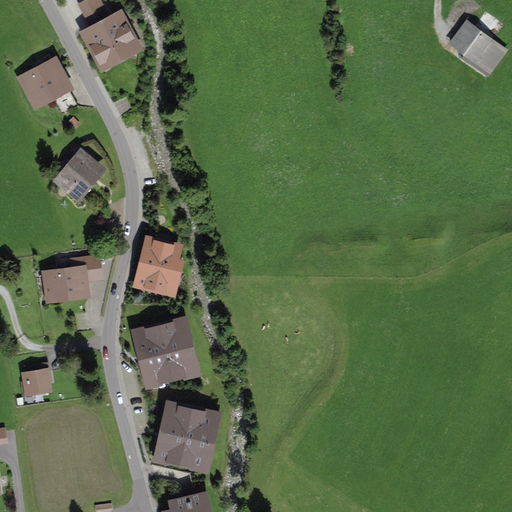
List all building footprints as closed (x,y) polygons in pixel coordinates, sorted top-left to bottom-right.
[(89,0),(81,5),(91,23),(98,19),(102,26),(86,34),(103,65),(136,47),(120,16),(110,21),(98,0),(89,0)] [(451,42),(491,71),(505,52),(465,22),(451,42)] [(23,79),(36,103),(67,86),(55,63),(45,68),(42,63),(35,67),(37,72),(23,79)] [(59,181),(78,196),(100,169),(82,153),(59,181)] [(176,248),(150,242),(140,282),(171,289),(177,264),(173,263),(176,248)] [(50,297),(85,292),(83,279),(99,277),(97,257),(76,260),(76,256),(59,258),(61,273),(47,274),(50,297)] [(194,371),(182,322),(138,333),(150,382),(194,371)] [(27,382),(22,383),(23,390),(28,390),(29,392),(48,389),(46,380),(50,380),(48,363),(25,366),(27,382)] [(171,406),(160,456),(204,466),(215,416),(171,406)] [(205,511),(203,497),(175,504),(177,511),(205,511)]
